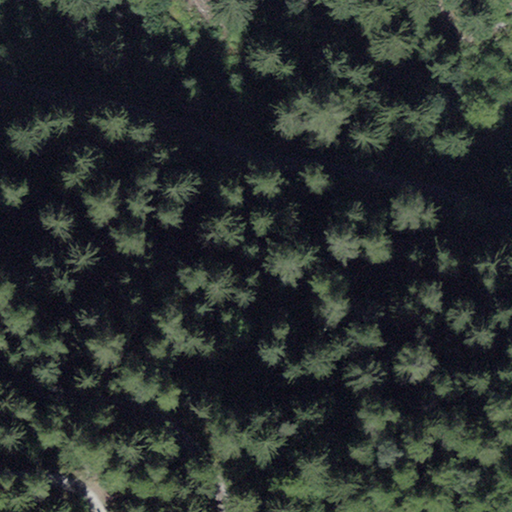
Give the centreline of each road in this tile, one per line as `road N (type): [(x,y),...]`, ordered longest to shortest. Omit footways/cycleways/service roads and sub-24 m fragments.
road 1 (track): [(0,90),(139,125),(241,165),(511,215)]
road 2 (track): [(0,390),(81,402),(191,437),(227,511)]
